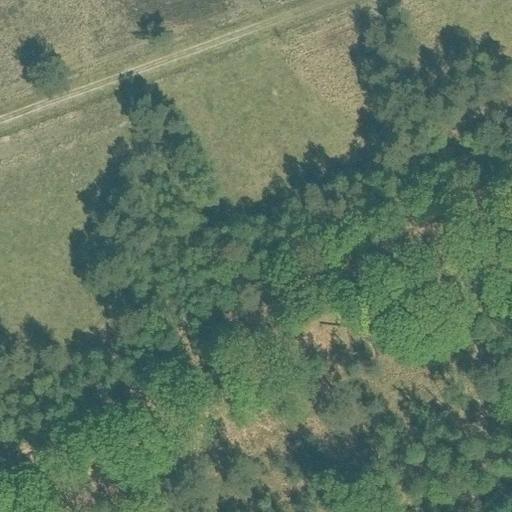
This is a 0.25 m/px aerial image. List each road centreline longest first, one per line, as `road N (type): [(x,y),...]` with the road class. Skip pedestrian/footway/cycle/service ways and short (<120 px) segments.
road 1 (track): [(0,121),(334,0)]
road 2 (track): [(368,511),(511,483)]
